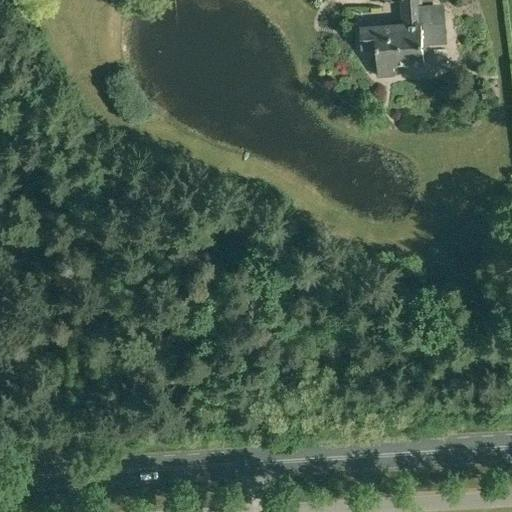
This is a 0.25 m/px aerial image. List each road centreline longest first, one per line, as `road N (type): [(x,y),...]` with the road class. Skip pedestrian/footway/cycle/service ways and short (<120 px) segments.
road 1 (primary): [(239,458),(511,445)]
road 2 (primary): [(0,473),(239,458)]
road 3 (unclassified): [(288,511),(511,499)]
